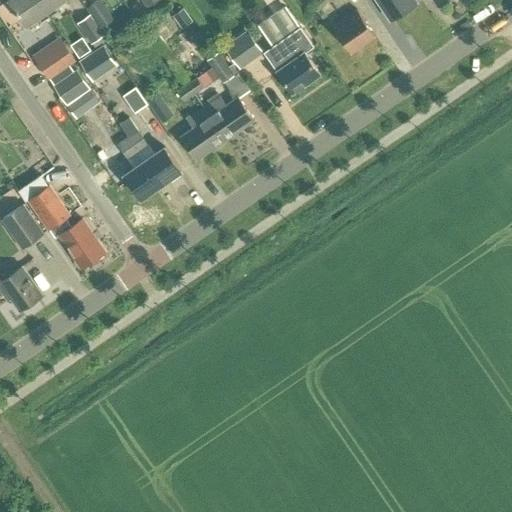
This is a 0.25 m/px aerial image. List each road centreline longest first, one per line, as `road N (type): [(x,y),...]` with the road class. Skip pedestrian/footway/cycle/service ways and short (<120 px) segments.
road 1 (unclassified): [(143,265),(511,10)]
road 2 (residential): [(143,265),(0,54)]
road 3 (unclassified): [(0,365),(143,265)]
